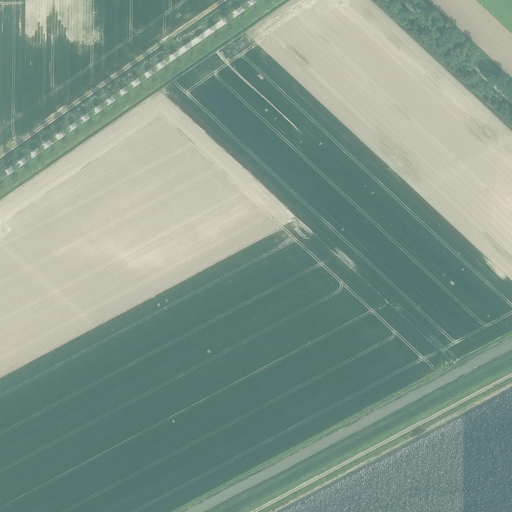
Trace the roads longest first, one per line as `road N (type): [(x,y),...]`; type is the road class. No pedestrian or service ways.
road 1 (unclassified): [(255,0),(0,176)]
road 2 (unclassified): [(511,102),(402,0)]
